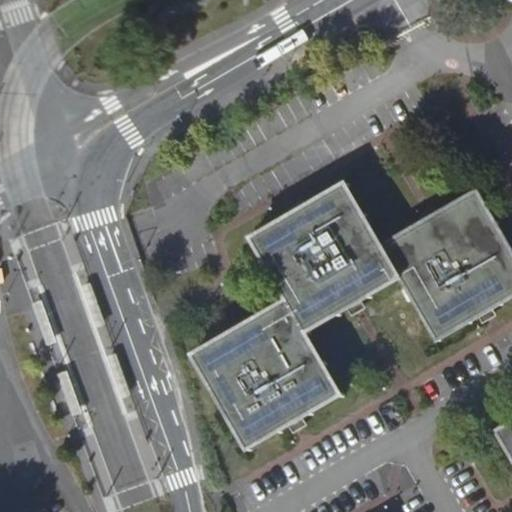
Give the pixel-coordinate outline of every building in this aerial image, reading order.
[(431,217),(384,247),(349,183),(303,209),(253,238),(289,302),(246,327),(195,356),(251,450),(298,422),(345,395),(312,335),(360,308),(404,281),(440,345),(488,315),(511,300),(511,246),(477,188),(431,217)] [(109,324),(94,282),(80,287),(95,329),(109,324)] [(33,304),(47,346),(58,342),(43,300),(33,304)] [(134,395),(119,353),(106,357),(122,400),(134,395)] [(68,371),(58,375),(73,417),(83,413),(68,371)] [(511,422),(496,431),(511,458),(511,422)]
